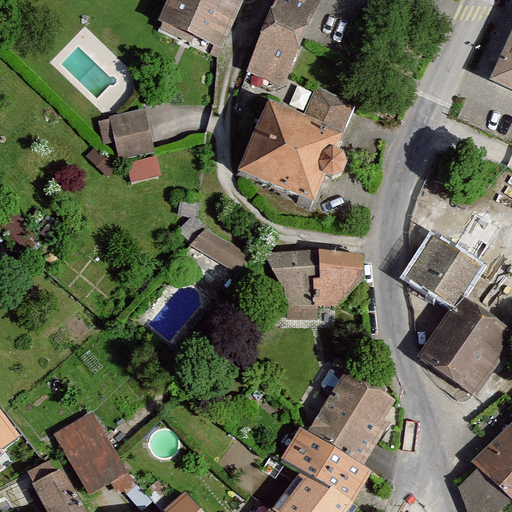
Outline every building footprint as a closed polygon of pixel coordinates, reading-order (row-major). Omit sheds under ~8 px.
[(171,0),(162,22),(195,36),(191,44),(216,55),(240,0),(171,0)] [(308,0),(278,0),(248,70),(280,84),(316,3),(308,0)] [(511,31),(493,73),(511,81),(511,31)] [(269,111),(240,177),(313,206),(324,179),(333,181),(341,178),(345,166),(342,159),(334,155),(355,107),(319,91),(304,126),(269,111)] [(145,111),(112,118),(113,121),(102,123),(106,141),(117,139),(121,159),(154,152),(145,111)] [(108,176),(116,168),(96,148),(88,157),(108,176)] [(157,157),(127,164),(132,182),(161,176),(157,157)] [(179,216),(193,218),(197,219),(200,202),(181,200),(179,216)] [(193,218),(180,231),(194,244),(206,231),(208,229),(197,219),(193,218)] [(59,225),(52,219),(47,226),(54,231),(59,225)] [(54,231),(47,226),(41,234),(48,239),(54,231)] [(194,244),(192,246),(241,275),(251,257),(206,231),(194,244)] [(485,271),(441,244),(417,282),(461,309),(485,271)] [(369,307),(368,263),(321,257),(271,260),(288,291),(292,291),(294,320),(320,320),(321,306),(369,307)] [(511,334),(469,305),(430,362),(481,398),(511,352),(511,334)] [(358,511),(353,508),(372,475),(365,470),(390,427),(385,423),(396,404),(352,376),(315,438),(305,433),(286,465),(306,477),(281,511),(358,511)] [(132,476),(97,415),(59,437),(95,498),(132,476)] [(34,457),(13,431),(0,441),(0,465),(10,477),(34,457)] [(463,489),(471,511),(500,511),(511,501),(511,431),(478,465),(483,470),(463,489)] [(81,511),(61,474),(55,478),(47,466),(30,475),(49,511),(81,511)] [(200,511),(187,497),(170,511),(200,511)]
